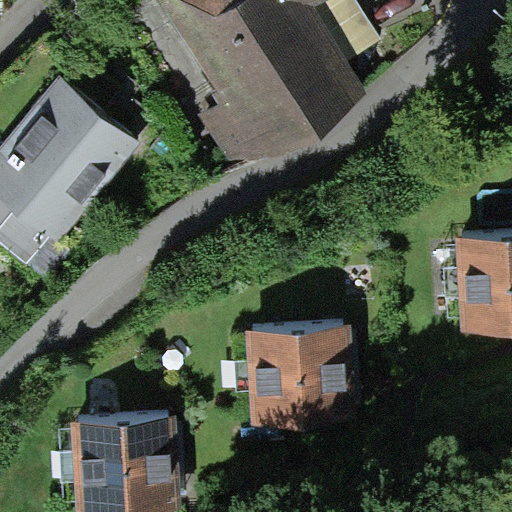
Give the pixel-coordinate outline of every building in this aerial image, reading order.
[(333,0),(170,0),(223,85),(198,100),(229,150),(372,63),(333,0)] [(0,152),(0,189),(60,239),(138,145),(60,80),(0,152)] [(462,324),(511,322),(511,227),(457,230),(462,324)] [(249,410),(351,409),(350,316),(248,317),(249,410)] [(76,492),(176,487),(172,396),(72,400),(76,492)]
